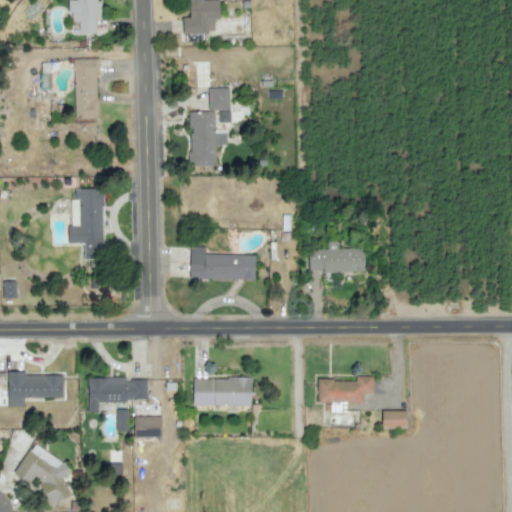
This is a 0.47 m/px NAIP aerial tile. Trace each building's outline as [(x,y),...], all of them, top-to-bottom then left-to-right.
[(67,0),(68,12),(71,12),(71,22),(78,21),(78,33),(95,32),(94,16),(100,16),(99,0),(67,0)] [(182,33),(213,33),(213,19),(218,19),(217,0),(185,0),(186,17),(181,17),(182,33)] [(96,58),(72,58),(74,119),(97,118),(96,58)] [(228,87),(207,88),(207,110),(217,110),(218,122),(229,122),(228,87)] [(215,165),(214,145),(226,145),(225,132),(214,133),(213,111),(187,111),(188,128),(189,165),(215,165)] [(67,243),(82,243),(83,259),(103,259),(101,188),(73,188),(74,199),(69,199),(70,226),(67,226),(67,243)] [(321,273),(364,271),(363,248),(337,248),(337,241),(326,242),(326,249),(307,249),(308,269),(321,269),(321,273)] [(253,279),(254,255),(204,254),(204,246),(189,246),(188,278),(253,279)] [(14,281),(2,281),(2,298),(15,297),(14,281)] [(61,374),(23,375),(23,371),(6,371),(7,407),(23,406),(22,397),(62,397),(61,374)] [(316,380),(317,402),(363,402),(362,393),(372,393),(372,376),(355,376),(355,379),(316,380)] [(145,379),(126,379),(126,377),(87,378),(87,412),(97,412),(97,401),(146,401),(145,379)] [(250,378),(192,377),(192,404),(249,406),(250,378)] [(115,430),(127,431),(127,409),(115,409),(115,430)] [(405,427),(405,410),(381,410),(381,427),(405,427)] [(133,416),(133,437),(160,436),(160,416),(133,416)] [(13,473),(29,483),(58,501),(66,489),(60,485),(71,468),(32,443),(13,473)] [(120,477),(120,464),(108,463),(108,476),(120,477)]
